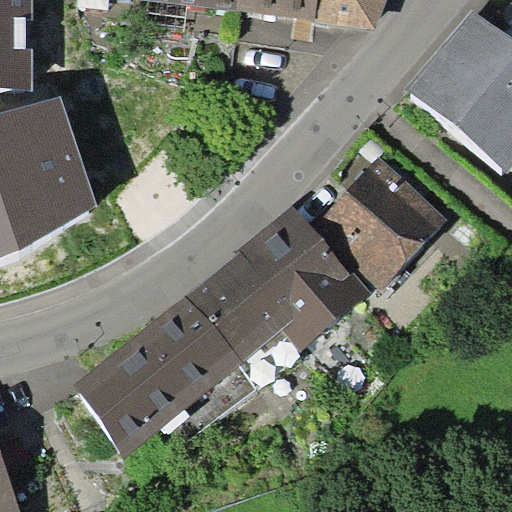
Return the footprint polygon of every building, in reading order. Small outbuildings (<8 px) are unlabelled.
[(0,0),(0,86),(30,85),(29,0),(0,0)] [(125,0),(223,17),(221,36),(318,52),(320,37),(365,45),(393,0),(125,0)] [(463,8),(400,94),(500,183),(511,170),(511,9),(487,32),(463,8)] [(63,98),(0,117),(0,251),(91,202),(63,98)] [(383,292),(453,223),(386,151),(308,218),(383,292)] [(273,197),(43,371),(106,476),(278,341),(292,361),(360,306),(273,197)] [(12,511),(0,473),(0,511),(12,511)]
